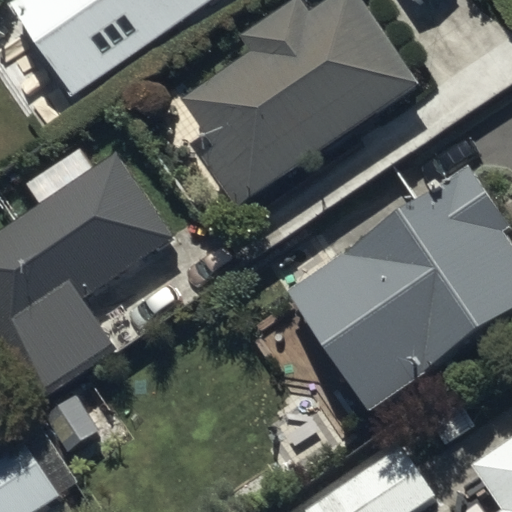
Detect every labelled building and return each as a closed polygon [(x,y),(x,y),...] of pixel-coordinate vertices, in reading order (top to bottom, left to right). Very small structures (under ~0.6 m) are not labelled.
[(229,0),(13,0),(2,7),(70,107),(229,0)] [(252,216),(427,93),(361,0),(352,0),(323,20),(310,1),(252,42),(263,58),(197,105),(224,143),(208,154),(252,216)] [(180,241),(126,162),(100,180),(82,154),(35,186),(52,211),(0,246),(0,322),(55,404),(131,352),(95,299),(180,241)] [(511,242),(511,225),(475,175),(297,305),(381,420),(511,325),(511,247),(510,244),(511,242)] [(0,511),(48,511),(64,502),(24,442),(0,458),(0,511)] [(428,511),(445,501),(409,450),(317,511),(428,511)] [(511,511),(511,450),(477,473),(503,511),(511,511)]
